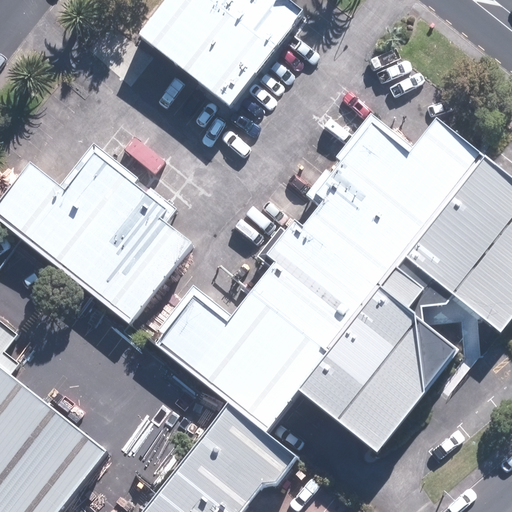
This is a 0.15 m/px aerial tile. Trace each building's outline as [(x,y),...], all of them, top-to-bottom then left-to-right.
[(257,0),(165,0),(136,35),(229,113),(297,33),(257,0)] [(435,0),(425,0),(417,11),(465,50),(478,34),(435,0)] [(298,401),(489,175),(423,119),(395,151),(365,127),(249,265),(260,274),(215,327),(183,301),(146,345),(222,407),(263,443),(298,401)] [(194,250),(87,160),(52,201),(23,177),(0,203),(0,227),(125,332),(194,250)] [(511,193),(489,175),(298,401),(383,472),(511,318),(511,193)] [(75,511),(109,472),(0,380),(0,511),(75,511)] [(222,407),(133,511),(294,511),(296,510),(316,485),(263,443),(222,407)]
